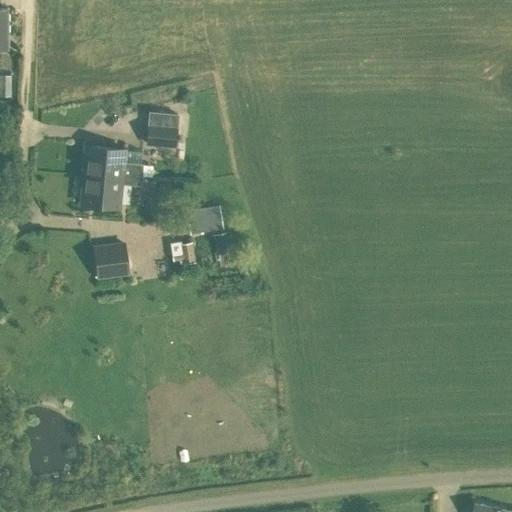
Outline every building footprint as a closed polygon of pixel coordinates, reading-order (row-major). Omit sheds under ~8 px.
[(175,148),(177,128),(147,125),(145,145),(175,148)] [(83,171),(80,204),(118,207),(118,205),(122,203),(123,192),(119,190),(120,184),(141,186),(142,175),(143,163),(140,163),(141,152),(123,150),(123,149),(88,146),(85,171),(83,171)] [(204,219),(187,222),(189,234),(222,228),(218,204),(201,207),(204,219)] [(181,243),(180,240),(169,242),(172,261),(181,260),(182,264),(195,262),(192,242),(181,243)] [(100,277),(103,276),(128,274),(125,250),(124,242),(95,246),(100,277)] [(507,511),(508,510),(476,502),(473,511),(507,511)]
